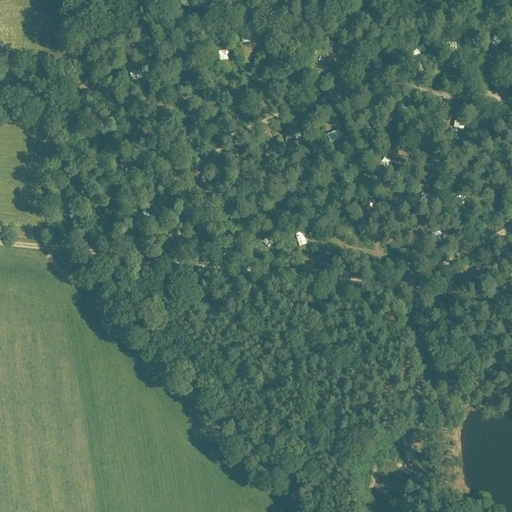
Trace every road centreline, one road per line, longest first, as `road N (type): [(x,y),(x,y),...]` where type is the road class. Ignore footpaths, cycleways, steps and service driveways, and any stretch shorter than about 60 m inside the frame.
road 1 (track): [(511,224),(404,279),(405,289),(161,260)]
road 2 (track): [(203,171),(226,130),(356,89),(421,89),(470,122),(511,112)]
road 3 (track): [(203,171),(175,246),(161,260),(0,242)]
road 4 (unknown): [(203,171),(269,173),(294,203),(366,241),(404,279)]
